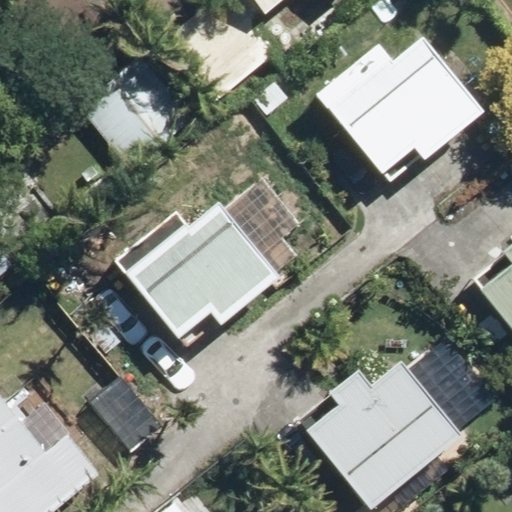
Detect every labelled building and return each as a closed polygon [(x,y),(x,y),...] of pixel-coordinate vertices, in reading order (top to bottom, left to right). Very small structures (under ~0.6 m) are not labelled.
[(121,159),(199,94),(250,50),(207,0),(189,0),(149,35),(72,100),(121,159)] [(250,0),(264,17),(286,0),(250,0)] [(484,109),(423,33),(394,56),(381,40),(319,89),(382,169),(415,143),(425,156),(484,109)] [(186,218),(125,269),(180,336),(214,308),(225,322),(253,299),(186,218)] [(511,266),(483,289),(511,325),(511,266)] [(339,402),(307,427),(370,505),(463,431),(402,355),(373,379),(362,365),(330,390),(339,402)] [(0,511),(51,511),(101,473),(46,403),(23,421),(0,391),(0,511)]
